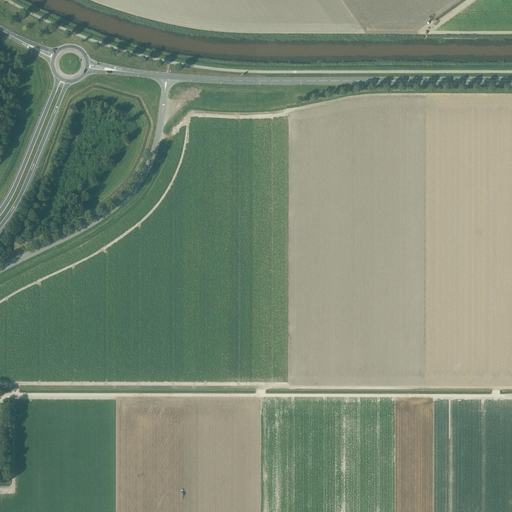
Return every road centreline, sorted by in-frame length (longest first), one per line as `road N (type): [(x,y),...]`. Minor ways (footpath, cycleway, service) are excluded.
road 1 (secondary): [(511,80),(169,76)]
road 2 (unclassified): [(0,269),(124,199),(151,157),(164,91)]
road 3 (motorway): [(0,226),(69,81)]
road 4 (motorway): [(57,76),(0,211)]
